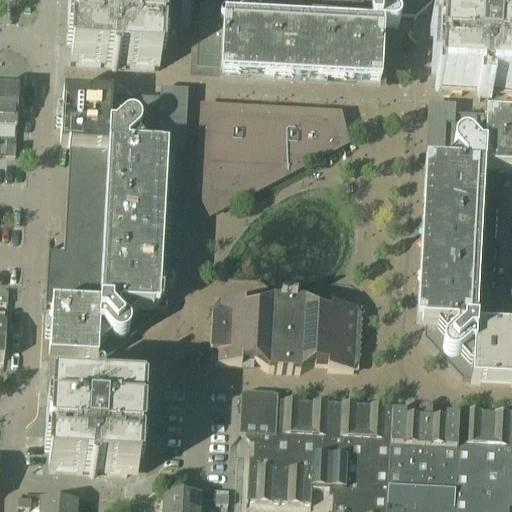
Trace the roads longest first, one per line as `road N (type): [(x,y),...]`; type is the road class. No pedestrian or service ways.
road 1 (residential): [(13,417),(26,373),(45,41)]
road 2 (residential): [(196,394),(191,483),(127,495),(7,489),(13,417)]
